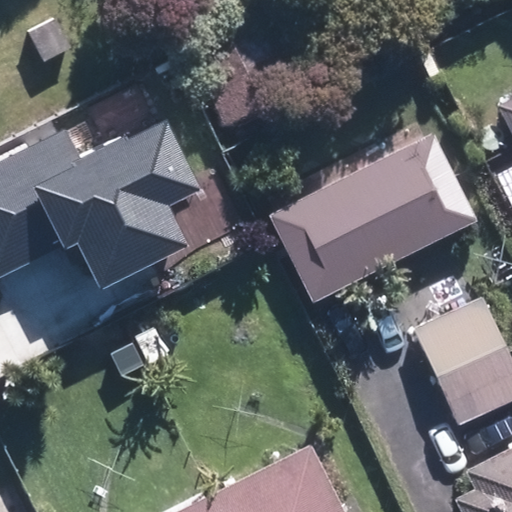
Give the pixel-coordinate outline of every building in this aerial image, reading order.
[(186,0),(167,9),(223,123),(297,86),(254,0),(186,0)] [(71,43),(55,14),(29,29),(45,58),(71,43)] [(511,92),(495,101),(511,136),(511,92)] [(474,218),(429,129),(261,215),(307,304),(474,218)] [(0,236),(0,273),(15,266),(0,236)] [(79,244),(42,266),(68,308),(104,286),(79,244)] [(500,340),(478,296),(410,329),(432,373),(500,340)] [(511,394),(511,366),(501,345),(434,378),(455,422),(511,394)] [(470,478),(453,487),(465,511),(511,511),(511,436),(462,461),(470,478)] [(349,511),(312,438),(168,511),(349,511)]
